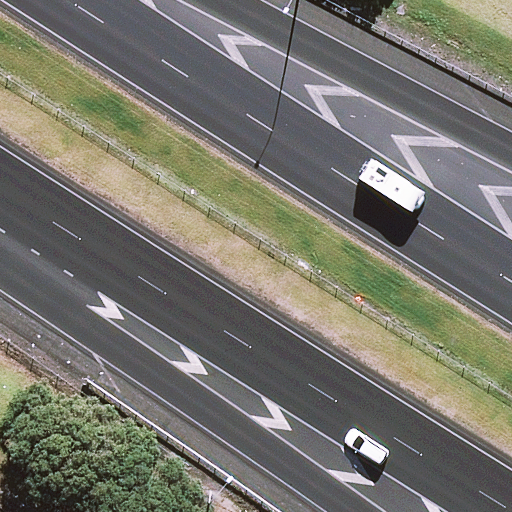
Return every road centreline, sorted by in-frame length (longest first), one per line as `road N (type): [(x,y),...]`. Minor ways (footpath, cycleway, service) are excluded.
road 1 (motorway): [(511,469),(0,141)]
road 2 (motorway): [(96,0),(511,261)]
road 3 (motorway): [(398,511),(0,234)]
road 4 (motorway): [(249,0),(511,138)]
